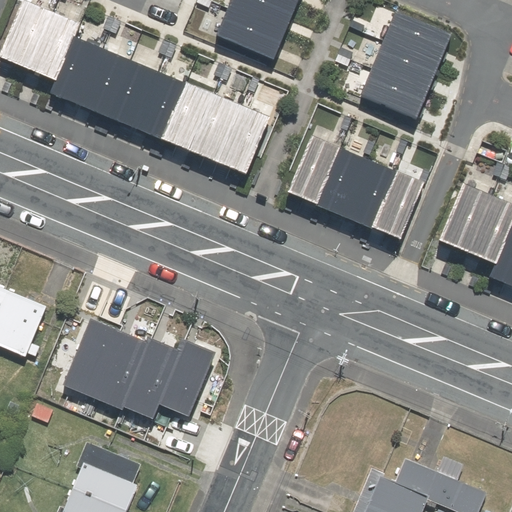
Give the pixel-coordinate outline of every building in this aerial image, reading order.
[(271,63),(296,0),(228,0),(213,39),(271,63)] [(45,95),(241,176),(266,119),(181,85),(181,86),(71,39),(76,26),(19,2),(0,46),(0,62),(50,83),(45,95)] [(412,121),(447,37),(391,13),(356,97),(412,121)] [(307,138),(284,195),(313,207),(312,208),(366,231),(367,229),(396,242),(420,185),(392,173),(392,174),(334,151),(335,150),(307,138)] [(511,224),(509,223),(511,216),(511,208),(459,186),(435,243),(490,266),(485,279),(511,290),(511,224)] [(0,345),(26,356),(46,307),(0,287),(0,345)] [(90,320),(62,385),(91,397),(118,331),(90,320)] [(118,331),(91,397),(122,410),(123,407),(149,344),(118,331)] [(149,344),(123,407),(152,419),(158,404),(181,351),(151,339),(149,344)] [(181,351),(158,404),(188,416),(215,353),(186,341),(181,351)] [(57,412),(36,401),(27,418),(48,429),(57,412)] [(130,511),(147,473),(86,446),(76,471),(79,472),(62,511),(58,511),(57,511),(130,511)] [(418,511),(422,503),(433,508),(435,504),(454,511),(475,511),(483,492),(455,480),(462,465),(442,456),(435,471),(404,457),(393,481),(380,476),(381,473),(368,467),(349,511),(418,511)] [(14,511),(18,504),(0,495),(0,511),(14,511)]
